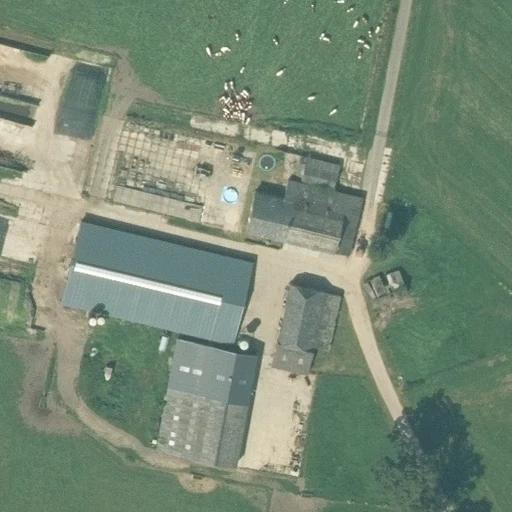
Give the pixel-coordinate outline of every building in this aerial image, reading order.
[(0,41),(0,114),(33,121),(37,102),(0,94),(0,53),(15,57),(18,45),(0,41)] [(339,165),(306,157),(300,180),(333,188),(339,165)] [(347,254),(361,198),(288,180),(284,198),(255,191),(246,230),(347,254)] [(251,262),(232,257),(81,221),(62,301),(232,342),(251,262)] [(0,231),(0,257),(3,258),(9,234),(0,231)] [(415,245),(393,256),(415,298),(441,286),(458,319),(503,297),(487,265),(456,281),(446,260),(427,269),(415,245)] [(398,272),(364,284),(373,305),(406,292),(398,272)] [(0,315),(6,317),(13,278),(0,275),(0,315)] [(340,294),(326,291),(290,283),(290,284),(291,284),(278,341),(277,340),(271,365),(307,373),(313,347),(327,350),(340,294)] [(256,353),(236,349),(177,338),(156,451),(235,465),(247,401),(256,353)]
